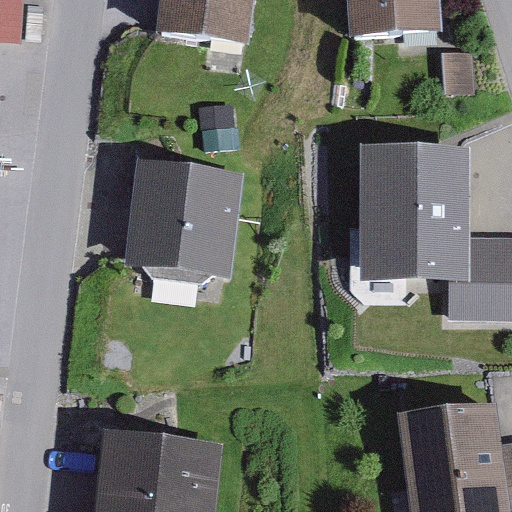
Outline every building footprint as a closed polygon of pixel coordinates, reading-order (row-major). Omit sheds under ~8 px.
[(256,0),(157,0),(151,50),(250,62),(256,0)] [(437,0),(339,0),(343,44),(441,36),(437,0)] [(465,166),(352,168),(354,297),(446,295),(447,327),(511,326),(511,251),(466,252),(465,166)] [(245,189),(131,180),(124,274),(237,283),(245,189)] [(491,418),(387,434),(399,511),(511,511),(511,459),(497,462),(491,418)] [(213,511),(218,466),(97,453),(90,511),(213,511)]
